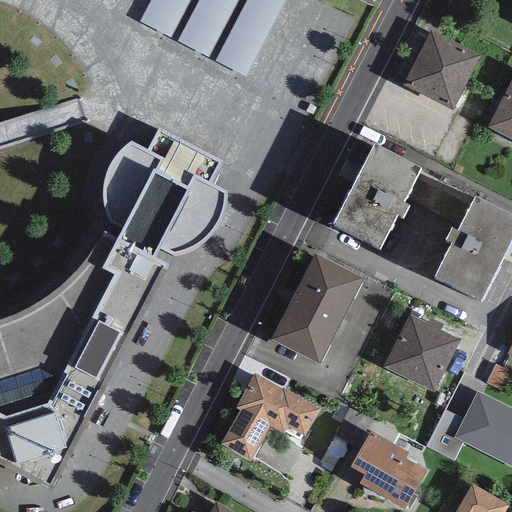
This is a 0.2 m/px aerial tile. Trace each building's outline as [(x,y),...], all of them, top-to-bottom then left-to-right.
[(0,0),(0,460),(58,490),(175,254),(185,251),(199,247),(211,239),(218,230),(225,221),(228,211),(231,191),(135,140),(126,146),(115,154),(108,164),(105,176),(103,190),(102,204),(105,217),(105,227),(102,241),(95,256),(83,270),(64,289),(47,301),(30,309),(10,317),(0,320),(0,0)] [(189,0),(150,0),(139,21),(170,37),(189,0)] [(239,0),(200,0),(179,41),(210,56),(239,0)] [(283,0),(245,0),(214,59),(244,75),(283,0)] [(481,58),(432,32),(403,87),(452,111),(481,58)] [(511,78),(489,126),(511,138),(511,78)] [(419,168),(375,145),(334,223),(379,246),(419,168)] [(511,239),(511,216),(476,198),(435,278),(480,301),(511,239)] [(365,280),(316,254),(271,339),(319,364),(365,280)] [(460,339),(410,315),(384,369),(435,392),(460,339)] [(319,410),(254,373),(235,408),(241,411),(221,444),(249,461),(270,425),(284,433),(288,426),(304,436),(319,410)] [(511,408),(479,390),(454,438),(511,466),(511,408)] [(409,453),(372,431),(351,467),(365,475),(360,483),(405,509),(427,470),(406,458),(409,453)] [(505,511),(509,505),(472,484),(455,511),(505,511)] [(233,511),(217,502),(211,511),(233,511)]
